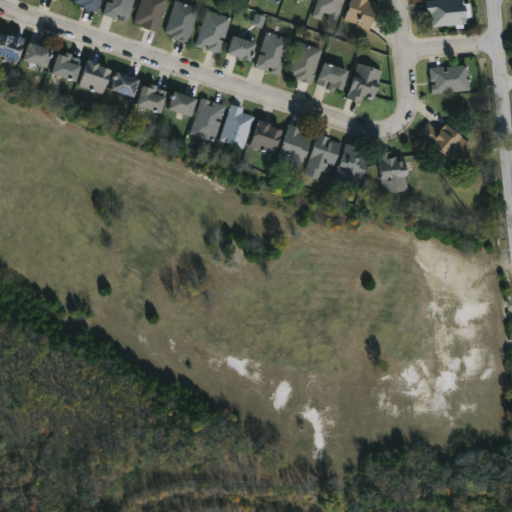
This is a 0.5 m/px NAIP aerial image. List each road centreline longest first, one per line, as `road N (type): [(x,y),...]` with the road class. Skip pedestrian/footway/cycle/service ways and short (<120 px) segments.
road 1 (residential): [(0,9),(356,130),(382,135),(399,127)]
road 2 (tertiary): [(494,0),(511,176)]
road 3 (residential): [(399,127),(408,98),(397,0)]
